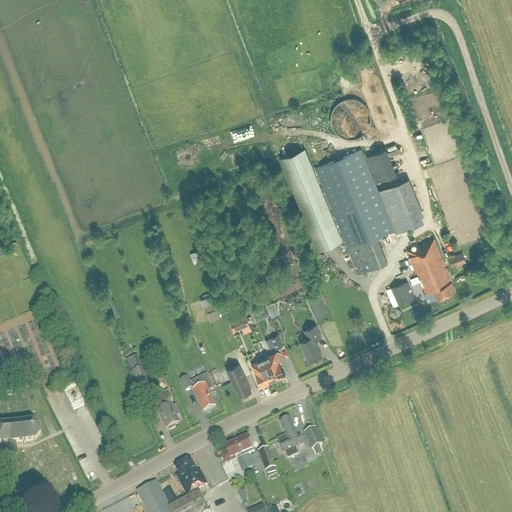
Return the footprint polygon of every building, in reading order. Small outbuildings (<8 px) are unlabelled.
[(331,114),(331,115),(330,120),(331,122),(332,125),(334,130),(338,134),(343,137),(349,138),(354,138),(359,136),(364,133),(367,129),(369,124),(370,119),(370,114),(368,109),(365,105),(361,101),(356,99),(351,98),(345,99),(340,101),(336,105),(333,109),(331,114)] [(382,133),(393,131),(391,121),(380,123),(382,133)] [(279,157),(317,250),(341,240),(304,147),(279,157)] [(378,236),(395,230),(378,190),(376,182),(365,156),(361,148),(314,167),(347,249),(357,274),(388,261),(378,236)] [(365,156),(376,182),(396,174),(386,148),(365,156)] [(378,190),(395,230),(395,229),(396,232),(416,224),(423,221),(421,215),(424,214),(409,177),(378,190)] [(452,281),(434,238),(407,249),(425,293),(433,289),(437,298),(454,290),(451,281),(452,281)] [(185,254),(188,262),(196,259),(192,251),(185,254)] [(445,257),(449,267),(463,262),(459,252),(445,257)] [(415,297),(407,280),(390,287),(397,305),(415,297)] [(307,299),(315,315),(326,310),(319,294),(307,299)] [(214,301),(202,305),(205,313),(207,312),(210,320),(219,317),(214,301)] [(249,323),(246,317),(244,313),(229,319),(234,330),(249,324),(249,323)] [(196,322),(206,347),(228,339),(221,321),(207,326),(204,319),(196,322)] [(322,355),(315,340),(321,337),(316,325),(304,330),(308,338),(300,342),(308,361),(322,355)] [(283,346),(278,334),(271,337),(276,349),(283,346)] [(277,351),(269,355),(263,358),(273,380),(285,375),(279,362),(281,360),(277,351)] [(262,386),(273,380),(263,358),(251,363),(252,366),(262,386)] [(251,391),(239,364),(227,370),(239,396),(251,391)] [(140,391),(150,386),(142,369),(132,374),(140,391)] [(210,374),(213,383),(225,378),(222,369),(210,374)] [(203,413),(215,407),(208,392),(213,390),(206,376),(191,383),(194,390),(193,391),(203,413)] [(184,393),(193,389),(188,378),(179,381),(184,393)] [(58,390),(68,411),(79,405),(69,385),(58,390)] [(10,389),(1,391),(2,397),(11,396),(10,389)] [(158,412),(167,430),(168,429),(169,431),(175,429),(174,427),(179,424),(176,418),(180,416),(175,407),(173,408),(170,402),(172,401),(168,392),(156,398),(160,405),(157,407),(159,412),(158,412)] [(283,455),(285,454),(287,460),(298,455),(296,449),(304,446),(300,437),(298,438),(289,419),(281,423),(287,436),(277,441),(280,446),(279,446),(283,455)] [(32,422),(31,422),(31,423),(30,423),(20,424),(19,424),(8,425),(6,425),(7,425),(0,426),(0,444),(3,444),(5,458),(16,457),(15,443),(23,443),(23,445),(25,444),(24,442),(33,441),(33,443),(34,442),(34,441),(39,436),(40,436),(39,435),(38,428),(39,427),(38,427),(32,423),(32,422)] [(304,434),(312,451),(322,446),(314,429),(304,434)] [(248,438),(236,443),(246,465),(248,470),(254,467),(247,453),(253,450),(248,438)] [(237,460),(240,468),(242,473),(248,470),(246,465),(236,443),(225,448),(226,452),(220,454),(225,465),(237,460)] [(49,489),(68,483),(61,460),(53,463),(47,446),(28,452),(32,464),(40,462),(49,489)] [(257,452),(265,472),(275,468),(268,449),(257,452)] [(190,460),(175,468),(179,476),(176,477),(187,496),(207,485),(199,471),(197,473),(190,460)] [(147,511),(209,511),(199,493),(183,502),(170,508),(156,483),(137,493),(147,511)]
